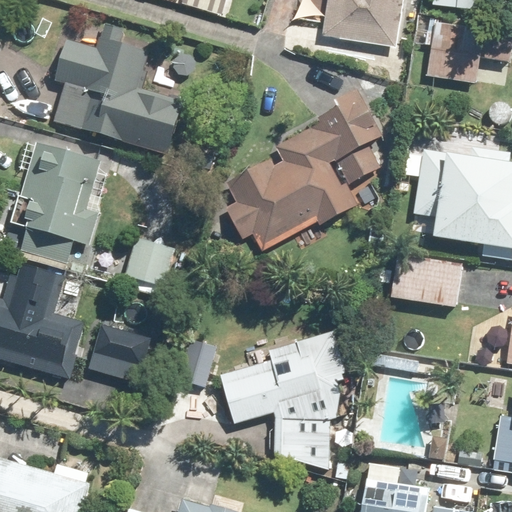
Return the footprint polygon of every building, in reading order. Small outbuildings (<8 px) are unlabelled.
[(329,0),(324,31),(397,43),(403,6),(410,7),(411,0),(329,0)] [(145,67),(151,48),(122,39),(126,27),(108,21),(104,34),(102,33),(99,44),(70,36),(57,77),(67,81),(57,117),(170,152),(186,100),(144,87),(149,69),(145,67)] [(284,48),(314,51),(316,28),(287,25),(284,48)] [(482,62),(482,58),(511,61),(511,29),(489,27),(485,53),(434,47),(431,75),(447,78),(480,82),(482,62)] [(278,143),(287,159),(275,165),(271,155),(227,178),(239,201),(229,206),(244,236),(256,231),(259,237),(262,236),(266,243),(276,238),(277,241),(300,230),(295,218),(315,208),(321,220),(359,201),(348,180),(343,183),(331,160),(339,157),(350,180),(382,163),(369,139),(384,132),(377,119),(380,117),(368,94),(365,96),(358,83),(340,92),(344,100),(321,112),(326,119),(278,143)] [(23,247),(70,260),(76,238),(93,242),(101,210),(88,207),(102,155),(40,137),(24,194),(21,192),(13,220),(30,224),(23,247)] [(181,141),(178,154),(194,158),(197,145),(181,141)] [(511,261),(511,166),(511,156),(511,153),(447,147),(446,153),(419,150),(413,217),(435,219),(433,241),(482,246),(480,258),(511,261)] [(372,224),(371,237),(385,238),(386,225),(372,224)] [(135,245),(126,284),(168,294),(177,255),(135,245)] [(401,252),(395,292),(460,302),(465,260),(401,252)] [(75,356),(86,321),(54,310),(67,273),(25,260),(20,274),(14,272),(6,296),(0,294),(0,353),(73,377),(79,358),(75,356)] [(380,268),(379,279),(393,280),(394,269),(380,268)] [(91,364),(141,379),(154,336),(105,320),(91,364)] [(301,338),(272,347),(276,361),(254,368),(252,362),(223,372),(238,420),(277,408),(276,454),(330,466),(331,415),(293,414),(290,406),(328,393),(311,340),(302,342),(301,338)] [(374,361),(419,369),(421,359),(376,351),(374,361)] [(511,397),(508,396),(497,467),(511,469),(511,397)] [(0,477),(0,511),(82,511),(91,481),(86,480),(90,469),(59,460),(57,470),(6,455),(0,477)] [(338,458),(336,475),(348,477),(350,459),(338,458)] [(399,482),(402,465),(372,460),(363,511),(427,511),(432,487),(399,482)] [(179,511),(243,511),(245,508),(215,499),(214,504),(184,496),(179,511)]
